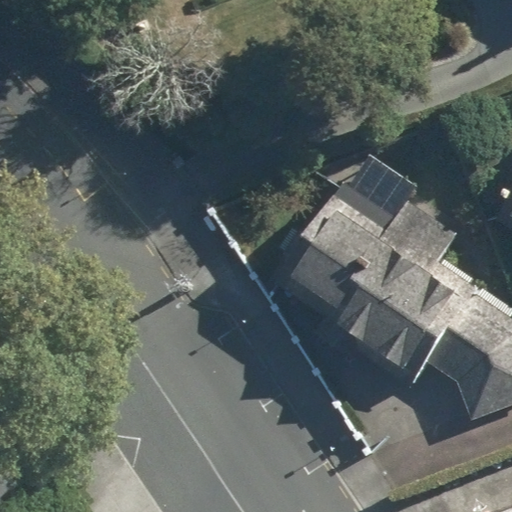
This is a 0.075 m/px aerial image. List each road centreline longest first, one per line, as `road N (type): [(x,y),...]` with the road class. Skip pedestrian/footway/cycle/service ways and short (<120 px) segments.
road 1 (unknown): [(84,274),(227,166),(511,49)]
road 2 (secondary): [(245,511),(84,274),(0,170)]
